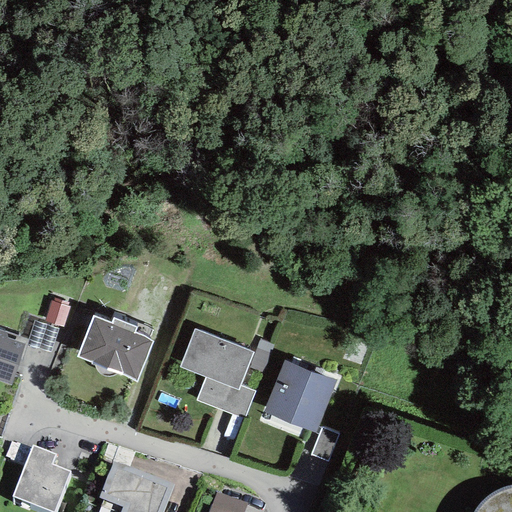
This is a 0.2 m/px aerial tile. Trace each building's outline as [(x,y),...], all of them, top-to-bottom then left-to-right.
[(53,293),(48,314),(64,318),(69,297),(53,293)] [(152,341),(133,334),(136,328),(112,319),(110,324),(92,317),(76,357),(94,364),(95,367),(97,370),(100,374),(103,376),(106,376),(110,376),(113,375),(116,373),(135,381),(152,341)] [(24,343),(7,337),(6,333),(0,330),(0,381),(10,385),(24,343)] [(252,353),(194,330),(179,367),(205,377),(196,399),(244,418),(254,391),(239,386),(252,353)] [(336,381),(284,361),(263,414),(315,434),(336,381)] [(55,454),(32,445),(11,497),(49,511),(53,511),(68,472),(51,465),(55,454)] [(163,511),(173,485),(112,461),(98,498),(122,507),(120,511),(163,511)] [(511,511),(511,485),(503,487),(497,489),(493,491),(487,495),(481,501),(477,505),(472,511),(471,511),(511,511)] [(242,511),(246,503),(216,492),(208,511),(242,511)]
